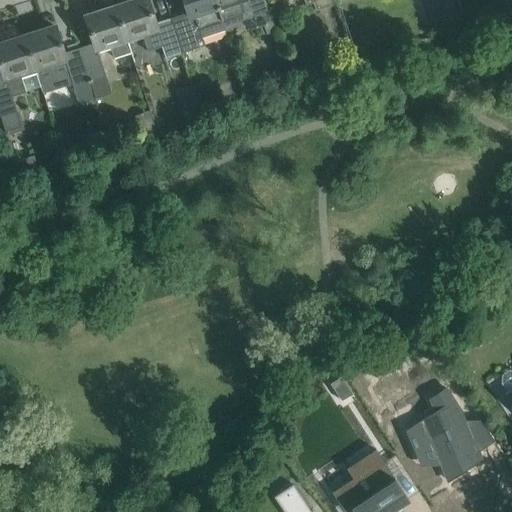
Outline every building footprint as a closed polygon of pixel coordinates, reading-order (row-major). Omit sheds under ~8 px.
[(155,23),(147,0),(134,0),(116,6),(127,42),(142,38),(147,51),(162,46),(170,74),(187,68),(182,52),(171,18),(155,23)] [(215,0),(183,0),(187,12),(171,18),(182,52),(204,44),(202,38),(225,30),(215,0)] [(215,0),(225,30),(244,24),(244,26),(248,24),(250,29),(263,25),(266,34),(275,31),(268,7),(265,0),(215,0)] [(303,0),(305,4),(312,2),(315,10),(334,4),(332,0),(303,0)] [(116,6),(85,16),(94,43),(79,48),(90,82),(106,76),(98,52),(111,48),(114,57),(130,52),(127,42),(116,6)] [(63,53),(55,26),(24,36),(36,72),(65,63),(73,87),(90,82),(79,48),(63,53)] [(0,43),(0,63),(3,72),(0,73),(0,110),(15,106),(12,96),(25,92),(21,77),(36,72),(24,36),(0,43)] [(208,89),(196,93),(201,106),(213,103),(208,89)] [(149,110),(135,115),(142,137),(157,132),(149,110)] [(33,156),(15,161),(20,177),(38,171),(33,156)] [(511,370),(509,369),(501,374),(501,383),(506,390),(511,399),(511,370)] [(342,401),(353,394),(341,376),(330,384),(342,401)] [(435,412),(407,430),(415,449),(433,448),(447,480),(462,471),(460,467),(480,454),(461,411),(446,388),(430,399),(435,412)] [(333,490),(331,491),(344,511),(345,511),(352,508),(354,511),(391,511),(399,507),(400,507),(409,501),(395,480),(375,449),(373,450),(374,452),(354,465),(350,468),(349,466),(346,468),(354,481),(342,489),(336,493),(333,490)] [(311,511),(293,484),(274,497),(284,511),(311,511)]
